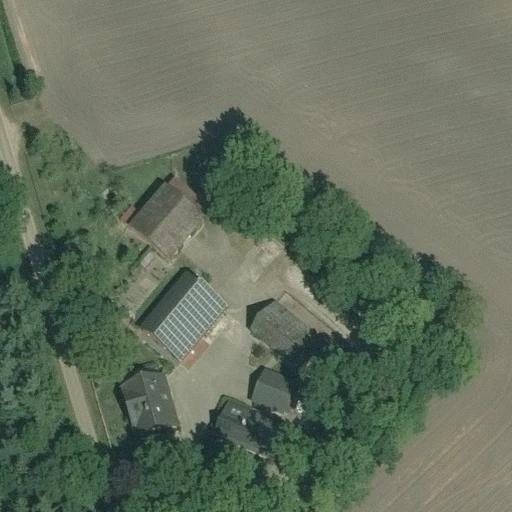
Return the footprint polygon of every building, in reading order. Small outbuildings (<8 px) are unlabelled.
[(130,231),(171,265),(209,220),(168,186),(130,231)] [(138,334),(181,369),(228,311),(185,277),(138,334)] [(330,345),(276,302),(250,335),(304,378),(330,345)] [(305,388),(265,373),(252,407),(292,422),(305,388)] [(140,444),(181,433),(167,377),(125,388),(140,444)] [(314,438),(228,404),(214,441),(300,475),(314,438)]
